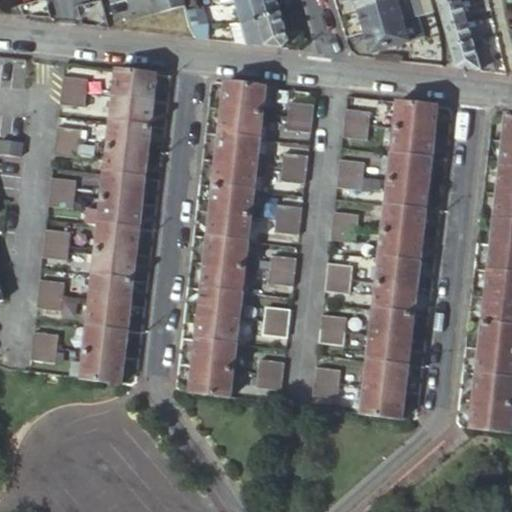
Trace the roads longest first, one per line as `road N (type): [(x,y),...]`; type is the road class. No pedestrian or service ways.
road 1 (residential): [(198,50),(156,372),(169,406),(247,511)]
road 2 (residential): [(337,511),(434,424),(439,409),(479,81)]
road 3 (unclassified): [(198,50),(0,29)]
road 4 (unclassified): [(479,81),(335,65)]
road 5 (unclassified): [(335,65),(198,50)]
